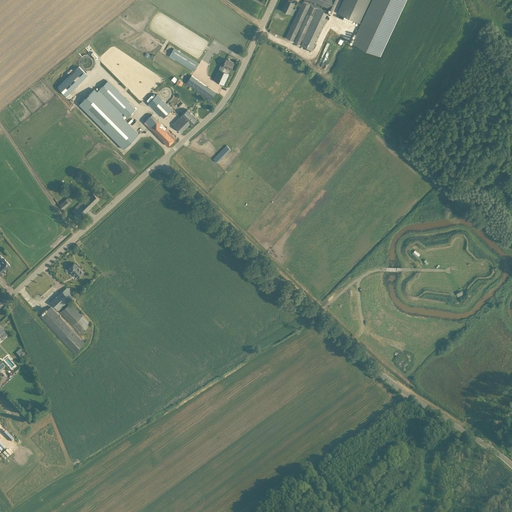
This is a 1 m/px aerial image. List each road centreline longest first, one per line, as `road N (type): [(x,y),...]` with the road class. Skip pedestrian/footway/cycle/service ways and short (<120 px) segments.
road 1 (unclassified): [(511,466),(389,380),(160,160)]
road 2 (unclassified): [(0,306),(160,160)]
road 3 (track): [(245,511),(406,393)]
road 4 (unclassified): [(160,160),(226,98),(273,0)]
road 5 (track): [(511,383),(432,451),(420,497),(407,511)]
